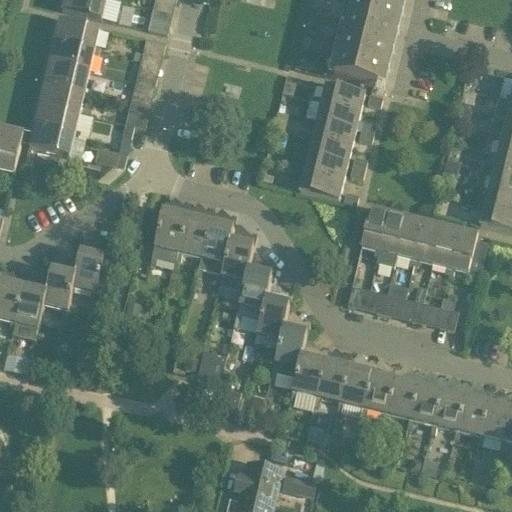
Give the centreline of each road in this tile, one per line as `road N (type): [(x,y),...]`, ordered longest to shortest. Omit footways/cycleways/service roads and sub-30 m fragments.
road 1 (residential): [(511,382),(462,370),(434,350),(331,326),(262,218),(147,183)]
road 2 (residential): [(147,183),(192,0)]
road 3 (residential): [(0,259),(29,266),(147,183)]
